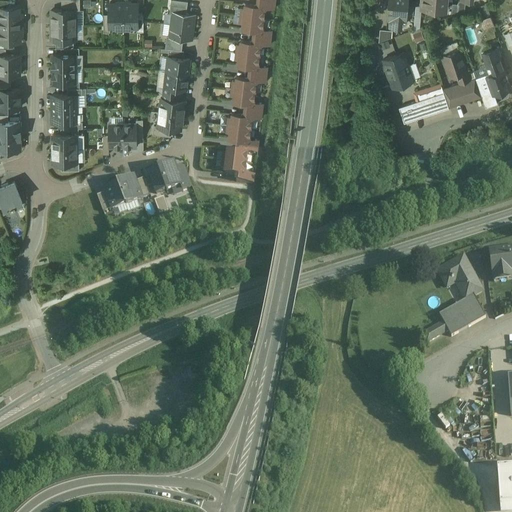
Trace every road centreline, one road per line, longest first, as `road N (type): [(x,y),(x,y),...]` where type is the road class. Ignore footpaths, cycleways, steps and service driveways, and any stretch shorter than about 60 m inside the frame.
road 1 (tertiary): [(511,214),(157,329),(60,384)]
road 2 (primary): [(324,0),(295,220),(259,397)]
road 3 (residential): [(39,196),(194,138),(212,0)]
road 4 (residential): [(35,159),(35,0)]
road 5 (residential): [(33,320),(21,273),(39,196)]
road 6 (trunk): [(259,397),(227,450),(178,485)]
